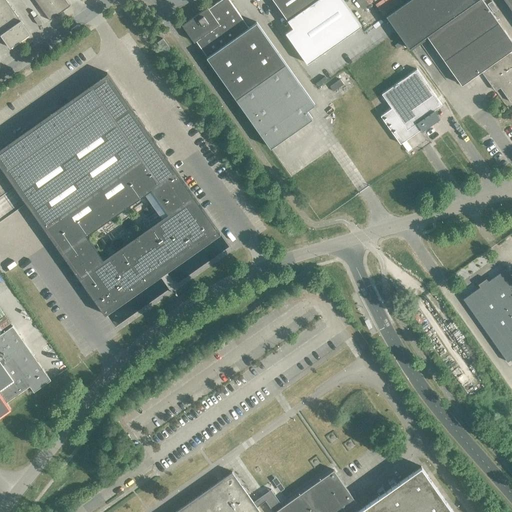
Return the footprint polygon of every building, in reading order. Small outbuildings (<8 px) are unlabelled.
[(0,0),(0,34),(4,40),(10,48),(30,34),(24,25),(18,16),(18,15),(17,15),(15,12),(14,11),(8,2),(8,1),(8,2),(6,0),(0,0)] [(65,0),(35,0),(49,20),(70,6),(70,5),(69,5),(65,0)] [(220,0),(209,9),(207,7),(182,25),(194,42),(196,41),(207,57),(218,73),(270,148),(312,119),(306,110),(312,107),(315,105),(256,22),(249,28),(229,0),(220,0)] [(361,26),(343,0),(273,0),(293,27),(286,33),(307,64),(361,26)] [(511,41),(483,0),(407,0),(386,16),(409,48),(427,35),(462,85),(481,71),(493,88),(503,81),(508,88),(503,92),(510,102),(511,101),(511,51),(511,50),(511,49),(511,41)] [(170,48),(162,39),(157,42),(164,52),(170,48)] [(417,69),(381,94),(407,130),(417,123),(422,131),(430,126),(429,125),(432,123),(432,124),(440,119),(434,111),(442,105),(417,69)] [(216,229),(220,234),(107,73),(0,148),(0,165),(27,203),(105,315),(106,314),(102,309),(216,229)] [(511,279),(505,269),(488,281),(486,279),(485,279),(488,283),(483,287),(480,283),(478,284),(480,287),(463,299),(507,362),(511,358),(511,279)] [(51,380),(13,326),(0,334),(0,416),(10,409),(6,403),(30,386),(34,392),(51,380)] [(453,511),(421,466),(356,511),(340,511),(355,501),(334,470),(282,506),(271,489),(253,502),(232,472),(174,511),(453,511)]
